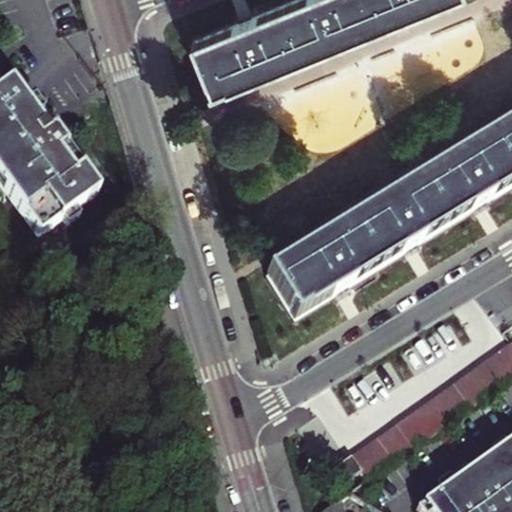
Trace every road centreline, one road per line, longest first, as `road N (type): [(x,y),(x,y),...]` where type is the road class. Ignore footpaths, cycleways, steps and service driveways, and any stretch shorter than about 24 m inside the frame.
road 1 (tertiary): [(233,422),(106,0)]
road 2 (residential): [(511,260),(233,422)]
